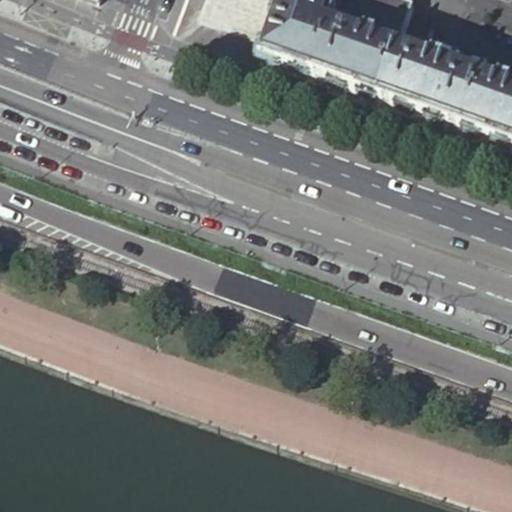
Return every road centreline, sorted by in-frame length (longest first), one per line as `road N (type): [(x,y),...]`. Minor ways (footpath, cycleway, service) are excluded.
road 1 (primary): [(0,191),(511,382)]
road 2 (primary): [(0,130),(195,204),(235,203)]
road 3 (primary): [(235,203),(441,275)]
road 4 (primary): [(461,215),(278,145)]
road 5 (primary): [(278,145),(113,83)]
road 6 (primary): [(278,145),(174,144),(114,130)]
road 7 (primary): [(114,130),(212,182),(235,203)]
road 8 (primary): [(0,85),(114,130)]
road 9 (primary): [(113,83),(0,39)]
